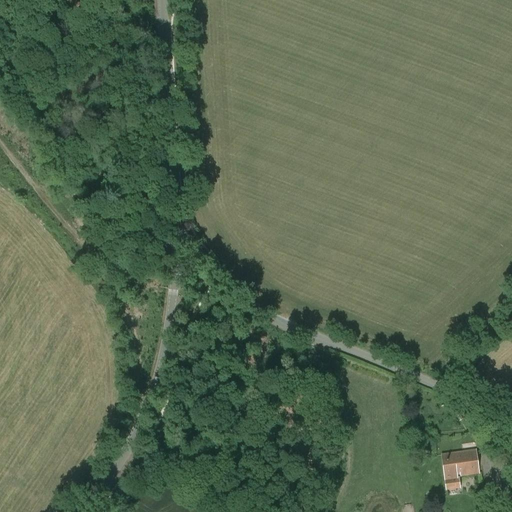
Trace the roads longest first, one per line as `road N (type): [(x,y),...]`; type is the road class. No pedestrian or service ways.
road 1 (tertiary): [(511,438),(457,395),(258,310),(209,266)]
road 2 (track): [(0,108),(97,246),(174,256)]
road 3 (secondary): [(86,511),(149,399),(173,284)]
road 4 (secondary): [(172,212),(162,0)]
road 5 (track): [(97,246),(123,301),(144,412)]
